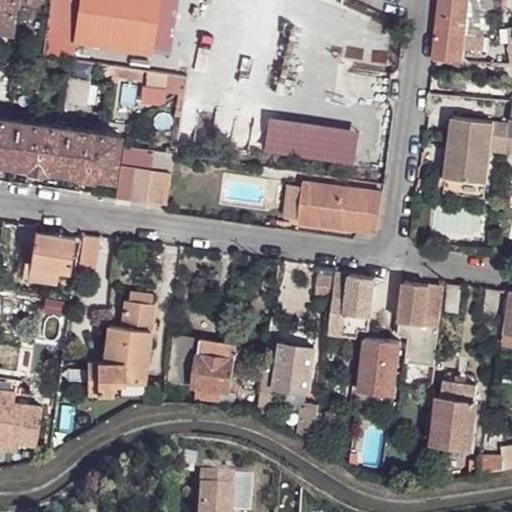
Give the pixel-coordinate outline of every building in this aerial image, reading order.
[(14,0),(0,0),(0,28),(10,30),(14,0)] [(51,0),(44,57),(73,62),(76,41),(81,0),(51,0)] [(158,0),(81,0),(76,41),(151,51),(158,0)] [(168,54),(175,0),(158,0),(151,51),(168,54)] [(467,0),(440,0),(437,24),(432,58),(431,64),(459,69),(463,36),(467,0)] [(467,0),(463,36),(481,38),(483,30),(488,31),(491,10),(485,9),(486,0),(491,0),(467,0)] [(33,37),(31,51),(41,53),(42,39),(33,37)] [(113,69),(111,85),(118,86),(119,82),(142,86),(144,74),(113,69)] [(178,97),(184,93),(187,81),(148,74),(145,91),(144,102),(162,106),(165,95),(178,97)] [(78,105),(81,84),(71,82),(67,104),(78,105)] [(182,108),(184,93),(178,97),(176,107),(182,108)] [(120,136),(0,118),(0,164),(30,169),(30,171),(45,173),(45,171),(80,176),(79,178),(95,181),(95,178),(113,181),(120,136)] [(455,119),(447,180),(488,186),(493,152),(506,154),(507,128),(507,126),(455,119)] [(152,153),(122,149),(119,170),(133,172),(134,168),(150,170),(152,154),(152,153)] [(168,174),(171,156),(152,153),(152,154),(150,170),(149,171),(168,174)] [(115,198),(145,202),(149,171),(150,170),(134,168),(133,172),(119,170),(115,198)] [(168,174),(149,171),(145,202),(164,205),(168,174)] [(445,195),(486,200),(488,186),(447,180),(445,195)] [(343,188),(303,183),(303,187),(299,221),(299,223),(339,228),(343,188)] [(285,219),(299,221),(303,187),(289,186),(285,219)] [(382,193),(343,188),(339,228),(377,233),(382,193)] [(75,240),(35,233),(31,267),(51,269),(69,271),(71,272),(75,240)] [(98,270),(103,239),(87,237),(82,268),(98,270)] [(58,284),(60,271),(51,269),(31,267),(27,266),(25,280),(58,284)] [(376,278),(337,273),(336,277),(334,295),(330,335),(358,339),(360,331),(370,332),(376,278)] [(336,277),(320,276),(318,293),(334,295),(336,277)] [(444,287),(405,282),(398,336),(409,337),(406,363),(435,367),(444,287)] [(461,286),(447,284),(444,310),(458,313),(461,286)] [(132,287),(131,298),(154,301),(155,290),(132,287)] [(500,291),(486,289),(482,315),(496,317),(500,291)] [(131,298),(127,297),(124,323),(110,321),(105,359),(89,359),(89,390),(114,390),(114,378),(146,379),(156,302),(154,301),(131,298)] [(237,346),(173,337),(167,383),(197,388),(196,398),(211,399),(219,401),(221,391),(230,393),(237,394),(239,383),(232,383),(237,346)] [(366,338),(360,391),(381,393),(394,395),(401,342),(383,340),(368,338),(366,338)] [(314,347),(275,342),(274,350),(279,352),(276,371),(274,389),(308,393),(314,347)] [(276,371),(264,369),(261,394),(274,396),(274,389),(276,371)] [(478,384),(445,379),(442,397),(476,401),(478,384)] [(0,449),(18,452),(19,444),(38,447),(43,408),(14,404),(16,393),(0,390),(0,449)] [(219,401),(236,405),(237,394),(230,393),(221,391),(219,401)] [(274,396),(261,394),(259,408),(258,410),(258,416),(270,419),(274,396)] [(442,397),(440,396),(433,441),(438,442),(468,446),(471,447),(477,402),(476,401),(442,397)] [(319,404),(304,401),(300,435),(312,443),(315,433),(316,424),(317,410),(319,404)] [(328,410),(324,426),(339,430),(342,414),(328,410)] [(466,459),(468,446),(438,442),(437,454),(466,459)] [(511,444),(503,446),(505,457),(507,457),(508,468),(511,467),(511,444)] [(422,453),(408,451),(406,463),(420,464),(422,453)] [(436,457),(427,456),(424,474),(423,481),(431,481),(431,474),(434,474),(436,457)] [(479,457),(479,474),(493,471),(508,468),(507,457),(505,457),(479,457)] [(227,511),(230,474),(199,472),(196,511),(227,511)]
